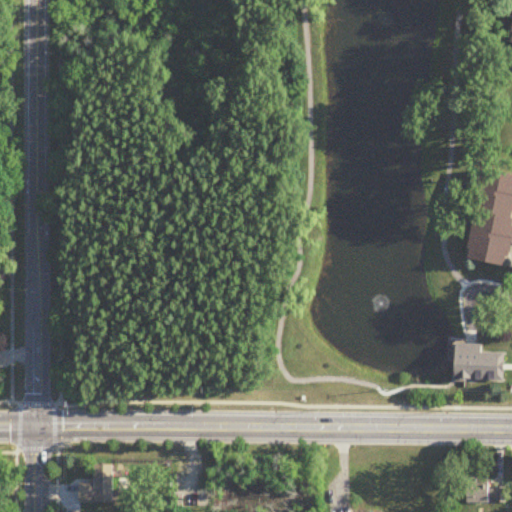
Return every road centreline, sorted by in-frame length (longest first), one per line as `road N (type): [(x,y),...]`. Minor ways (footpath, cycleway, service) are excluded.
road 1 (secondary): [(511,429),(0,426)]
road 2 (tertiary): [(34,0),(36,511)]
